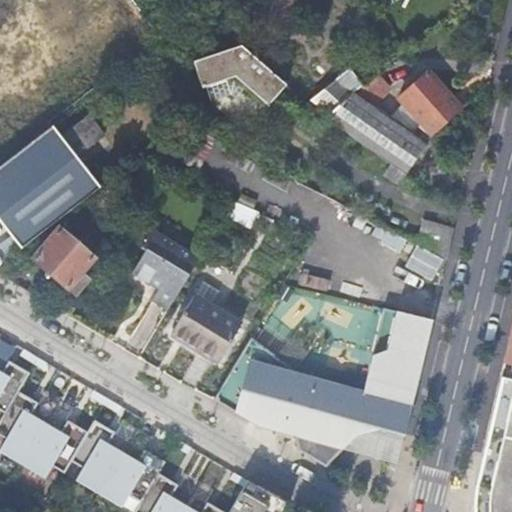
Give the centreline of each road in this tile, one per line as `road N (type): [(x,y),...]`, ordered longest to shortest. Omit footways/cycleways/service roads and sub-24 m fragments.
road 1 (residential): [(343,511),(0,297)]
road 2 (secondary): [(423,511),(511,165)]
